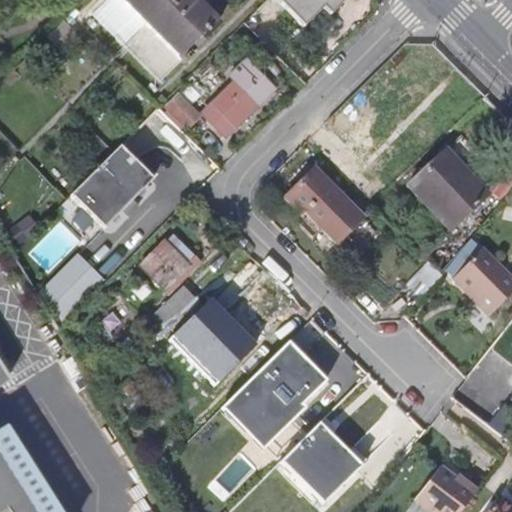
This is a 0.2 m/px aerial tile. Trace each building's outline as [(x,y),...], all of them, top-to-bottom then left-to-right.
[(191,0),(121,0),(176,56),(213,21),(191,0)] [(277,0),(304,27),(323,7),(330,15),(344,1),(343,0),(277,0)] [(213,103),(235,126),(272,90),(244,61),(230,76),(236,81),(213,103)] [(339,136),(345,141),(355,153),(361,159),(410,110),(387,87),(339,136)] [(177,93),(163,108),(186,131),(201,116),(177,93)] [(355,153),(345,141),(338,147),(350,158),(355,153)] [(120,147),(71,195),(104,228),(153,180),(120,147)] [(447,149),(408,186),(450,230),(487,195),(447,149)] [(314,172),(287,197),(302,214),(306,211),(335,242),(360,217),(314,172)] [(164,242),(141,265),(164,290),(189,266),(187,264),(195,257),(173,235),(166,243),(164,242)] [(511,277),(482,248),(453,279),(489,316),(511,291),(511,277)] [(37,251),(16,261),(31,285),(44,281),(39,273),(46,266),(37,251)] [(39,290),(64,316),(104,277),(79,252),(39,290)] [(142,279),(132,289),(142,299),(152,289),(142,279)] [(183,287),(146,322),(157,333),(193,298),(183,287)] [(194,358),(207,371),(222,357),(226,362),(249,339),(217,308),(195,330),(196,331),(187,340),(193,346),(190,349),(197,356),(194,358)] [(286,344),(222,408),(259,445),(263,441),(278,456),(302,432),(292,421),(305,407),(301,403),(323,381),(286,344)] [(0,511),(42,511),(0,445),(0,385),(9,380),(10,379),(0,363),(0,511)] [(468,381),(452,401),(511,446),(511,395),(478,368),(468,381)] [(280,463),(326,505),(365,464),(320,421),(280,463)] [(463,483),(465,481),(469,475),(449,458),(442,467),(463,483)] [(416,501),(429,511),(461,511),(478,491),(465,481),(463,483),(442,467),(416,501)] [(511,511),(511,506),(499,497),(487,511),(511,511)]
